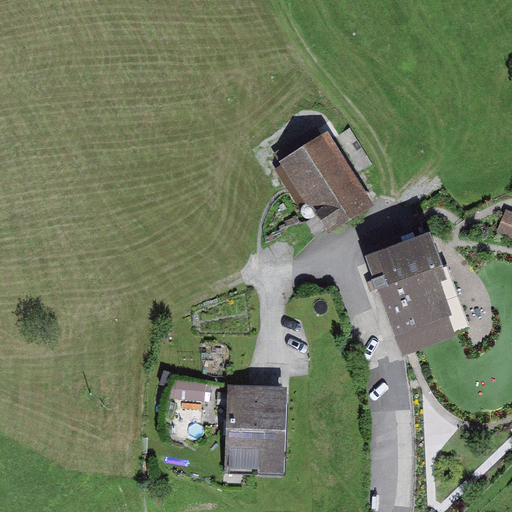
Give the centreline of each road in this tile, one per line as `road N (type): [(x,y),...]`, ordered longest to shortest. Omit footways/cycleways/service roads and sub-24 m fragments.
road 1 (track): [(275,0),(385,164),(385,209),(349,252)]
road 2 (unknown): [(349,252),(297,261),(284,275),(275,354)]
